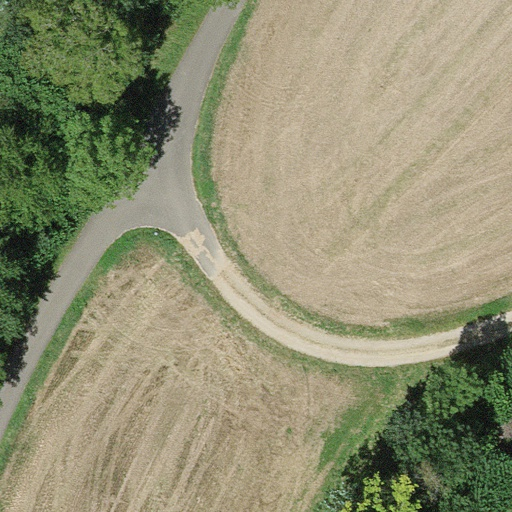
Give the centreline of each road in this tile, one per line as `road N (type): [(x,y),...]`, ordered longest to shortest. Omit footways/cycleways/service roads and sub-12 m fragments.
road 1 (track): [(220,0),(0,409)]
road 2 (track): [(128,172),(183,206),(206,253),(269,320),(308,348),(381,352),(511,321)]
